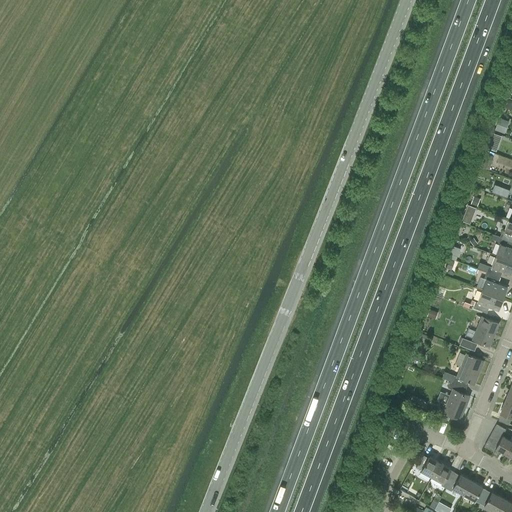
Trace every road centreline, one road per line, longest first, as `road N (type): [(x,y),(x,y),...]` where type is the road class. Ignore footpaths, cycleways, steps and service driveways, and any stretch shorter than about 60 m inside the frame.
road 1 (tertiary): [(203,511),(402,0)]
road 2 (motorway): [(301,511),(493,0)]
road 3 (motorway): [(468,0),(277,511)]
road 4 (residential): [(467,453),(511,339)]
